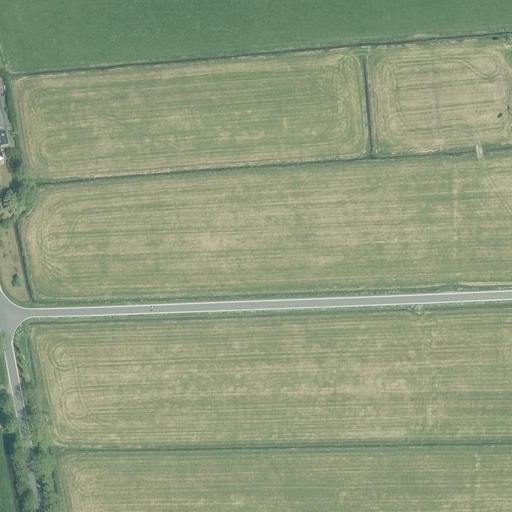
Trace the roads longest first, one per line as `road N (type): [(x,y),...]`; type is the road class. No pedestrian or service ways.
road 1 (unclassified): [(2,316),(511,295)]
road 2 (unclassified): [(41,511),(2,316)]
